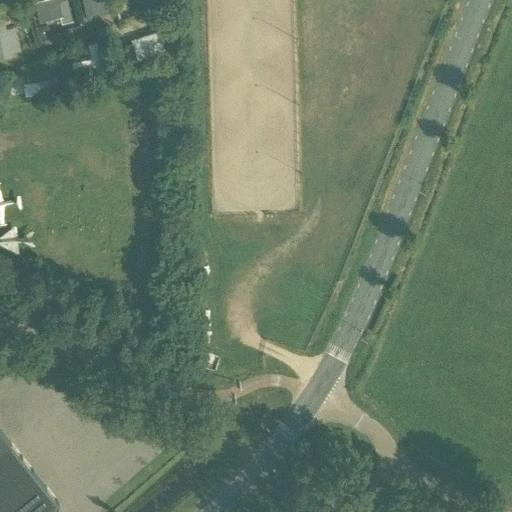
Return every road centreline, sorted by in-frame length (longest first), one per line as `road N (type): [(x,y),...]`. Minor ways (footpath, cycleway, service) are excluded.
road 1 (secondary): [(314,392),(375,276),(480,0)]
road 2 (unclassified): [(211,396),(0,321)]
road 3 (unclassified): [(494,511),(409,477),(376,433),(314,392)]
road 4 (secondary): [(211,511),(285,435),(314,392)]
